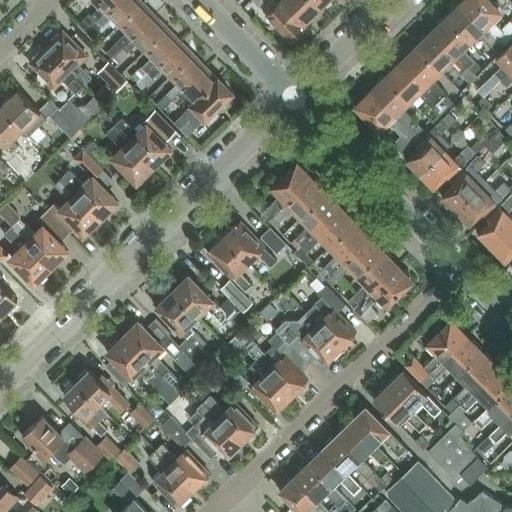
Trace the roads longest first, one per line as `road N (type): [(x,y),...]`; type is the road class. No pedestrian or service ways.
road 1 (residential): [(0,385),(293,97)]
road 2 (residential): [(239,486),(460,269)]
road 3 (tertiary): [(460,269),(293,97)]
road 4 (residential): [(293,97),(393,0)]
road 5 (tertiary): [(293,97),(198,0)]
